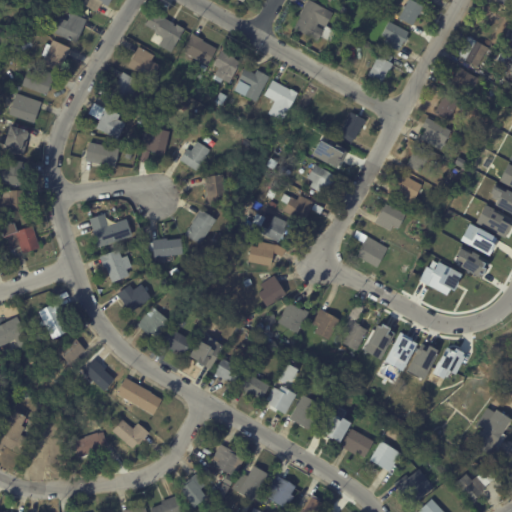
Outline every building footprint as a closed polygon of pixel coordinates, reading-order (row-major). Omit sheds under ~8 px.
[(109,0),(106,6),(101,3),(96,12),(81,3),(82,0),(109,0)] [(302,8),(306,0),(308,0),(332,13),(325,26),(334,31),(329,41),(319,36),(315,42),(292,28),(299,16),(298,16),(302,8)] [(422,11),(419,15),(413,26),(399,19),(407,4),(406,4),(407,1),(408,1),(408,0),(411,0),(423,6),(421,10),(422,11)] [(511,0),(508,8),(494,0),(511,0)] [(342,6),(348,9),(345,15),(339,12),(342,6)] [(157,14),(175,25),(165,40),(161,38),(157,45),(148,40),(153,31),(143,25),(151,11),(157,14)] [(84,19),(74,43),(50,31),(57,17),(66,21),(69,12),(84,19)] [(338,14),(343,17),(340,22),(335,20),(338,14)] [(407,38),(404,43),(402,42),(399,46),(400,47),(398,51),(382,43),(385,38),(379,35),(387,21),(407,32),(405,36),(407,37),(407,38)] [(194,35),(202,40),(201,41),(215,50),(207,64),(174,46),(183,30),(194,35)] [(475,67),(462,60),(468,50),(462,46),(468,37),(487,48),(475,67)] [(66,48),(67,48),(56,71),(40,64),(44,57),(40,55),(45,44),(48,46),(51,40),(66,48)] [(134,52),(137,46),(153,55),(150,61),(158,65),(150,80),(126,66),(134,52)] [(222,51),(233,58),(233,59),(239,62),(227,83),(221,80),(219,83),(212,79),(213,76),(213,75),(217,68),(211,65),(219,50),(222,51)] [(391,57),(388,61),(378,56),(381,51),(391,57)] [(500,53),(506,56),(502,63),(496,60),(500,53)] [(380,83),(366,76),(374,60),(376,56),(391,64),(388,70),(387,69),(380,83)] [(110,67),(120,73),(121,72),(138,82),(136,86),(140,89),(134,99),(130,96),(123,108),(107,98),(115,85),(114,85),(117,78),(107,72),(110,67)] [(448,87),(458,67),(463,69),(463,70),(477,78),(470,92),(462,88),(460,93),(448,87)] [(52,75),(44,95),(20,86),(27,69),(35,73),(38,68),(52,74),(52,75)] [(244,69),(254,74),(256,70),(268,77),(254,102),(241,95),(246,87),(236,81),(243,68),(244,69)] [(273,81),(289,90),(289,89),(296,93),(280,121),(266,113),(273,101),(263,95),(271,80),(273,81)] [(219,92),(225,95),(221,106),(214,102),(219,92)] [(457,101),(447,121),(433,113),(441,99),(440,99),(443,93),(457,101)] [(182,97),(189,100),(186,106),(179,103),(182,97)] [(20,103),(35,108),(36,106),(38,107),(32,125),(30,124),(30,122),(8,114),(13,100),(20,103)] [(104,108),(118,115),(115,120),(122,123),(115,139),(94,129),(104,108)] [(365,121),(362,127),(361,126),(351,144),(342,139),(344,135),(340,133),(349,117),(348,116),(350,112),(365,121)] [(134,125),(137,117),(145,120),(141,129),(134,125)] [(221,118),(227,121),(224,126),(218,123),(221,118)] [(419,139),(424,129),(420,127),(425,118),(449,130),(439,150),(419,139)] [(231,125),(242,132),(237,139),(226,131),(231,125)] [(25,132),(26,134),(24,140),(27,141),(23,155),(10,151),(10,149),(1,146),(8,126),(25,131),(25,132)] [(168,132),(164,157),(148,154),(149,151),(144,150),(147,134),(152,135),(153,129),(168,132)] [(128,134),(137,136),(135,143),(126,140),(128,134)] [(208,150),(194,170),(180,161),(173,171),(167,167),(174,157),(173,157),(187,136),(208,150)] [(342,161),(337,169),(325,162),(328,155),(321,151),(328,138),(348,149),(342,161)] [(91,162),(84,161),(89,142),(118,149),(114,167),(91,162)] [(417,172),(405,166),(411,154),(410,153),(414,145),(430,154),(428,159),(426,158),(419,173),(417,172)] [(460,159),(466,163),(462,169),(453,163),(456,157),(460,159)] [(21,163),(20,186),(0,184),(0,166),(3,166),(4,160),(22,162),(21,163)] [(511,164),(506,163),(498,182),(511,187),(511,164)] [(326,188),(322,194),(308,187),(311,181),(305,178),(313,164),(335,176),(330,186),(328,184),(326,188)] [(420,185),(412,200),(407,197),(404,201),(390,193),(400,174),(420,185)] [(207,205),(204,177),(221,175),(225,203),(207,205)] [(493,204),(511,214),(511,195),(492,186),(489,193),(497,197),(493,204)] [(23,192),(23,219),(0,219),(0,191),(23,191),(23,192)] [(313,203),(302,222),(282,211),(290,197),(296,200),(299,195),(313,203)] [(374,222),(381,207),(382,208),(384,204),(404,214),(397,229),(391,226),(389,231),(373,223),(374,222)] [(475,223),(504,236),(511,219),(482,206),(475,223)] [(215,219),(200,245),(183,235),(198,210),(215,219)] [(287,223),(279,239),(277,243),(249,228),(256,214),(262,217),(265,212),(287,223)] [(126,221),(131,236),(98,246),(89,218),(104,213),(108,225),(125,219),(126,221)] [(11,224),(13,232),(30,226),(37,248),(21,254),(24,263),(15,267),(11,256),(9,257),(2,237),(0,238),(0,226),(10,223),(11,224)] [(487,255),(496,238),(468,223),(459,240),(487,255)] [(243,231),(251,233),(248,239),(241,237),(243,231)] [(353,236),(356,231),(387,248),(375,268),(355,256),(362,243),(352,237),(353,236)] [(153,258),(152,251),(149,252),(148,243),(152,243),(152,240),(166,239),(166,241),(180,239),(182,255),(153,258)] [(286,250),(282,257),(274,253),(271,267),(248,262),(251,246),(258,248),(260,242),(275,245),(286,250)] [(487,260),(458,247),(454,255),(462,259),(459,267),(479,277),(487,260)] [(127,260),(130,267),(124,270),(126,276),(110,283),(104,267),(102,268),(97,257),(116,249),(120,259),(125,256),(127,260)] [(418,280),(447,295),(459,273),(430,258),(418,280)] [(403,264),(409,267),(405,274),(399,272),(403,264)] [(273,276),(285,294),(266,307),(257,293),(263,289),(259,284),(273,275),(273,276)] [(243,282),(249,278),(252,284),(246,287),(243,282)] [(129,312),(116,293),(129,285),(132,290),(140,284),(150,298),(129,312)] [(288,300),(289,301),(283,305),(280,300),(286,297),(288,300)] [(55,304),(60,314),(57,315),(65,331),(50,339),(36,313),(54,303),(55,304)] [(288,304),(296,308),(297,307),(307,313),(295,335),(281,327),(281,326),(276,323),(287,303),(288,304)] [(161,331),(154,339),(148,334),(147,336),(135,326),(145,314),(152,307),(169,322),(161,331)] [(319,310),(338,321),(327,341),(313,333),(316,328),(311,325),(319,310)] [(195,311),(203,316),(198,324),(190,319),(195,311)] [(23,331),(25,334),(15,338),(17,343),(12,346),(10,341),(0,346),(0,324),(16,317),(23,331)] [(257,318),(263,323),(259,328),(253,324),(257,318)] [(353,323),(359,326),(358,327),(366,332),(355,352),(336,341),(348,320),(353,323)] [(394,332),(378,323),(363,351),(379,359),(394,332)] [(173,331),(191,341),(183,355),(173,350),(172,351),(160,344),(169,329),(173,331)] [(268,331),(273,334),(270,339),(263,334),(266,329),(268,331)] [(222,344),(200,333),(188,357),(209,368),(222,344)] [(404,370),(415,340),(396,333),(384,362),(404,370)] [(84,350),(84,351),(77,357),(83,363),(73,371),(56,351),(73,337),(84,350)] [(424,379),(436,350),(419,343),(407,372),(424,379)] [(431,373),(443,379),(447,372),(453,375),(463,354),(445,345),(431,373)] [(94,360),(114,379),(102,392),(80,373),(92,359),(94,360)] [(226,381),(225,380),(225,381),(212,373),(221,359),(242,372),(234,386),(226,381)] [(297,369),(290,381),(286,379),(284,383),(277,379),(279,375),(280,375),(286,363),(297,369)] [(244,392),(237,389),(245,374),(267,386),(259,401),(244,392)] [(125,379),(150,394),(150,395),(160,401),(151,416),(115,395),(125,379)] [(288,392),(294,396),(283,414),(263,402),(272,387),(277,391),(280,387),(288,392)] [(303,396),(322,407),(308,431),(288,419),(302,395),(303,396)] [(426,421),(438,406),(437,406),(442,399),(447,403),(438,414),(439,414),(430,425),(426,421)] [(489,449),(475,440),(496,410),(510,420),(490,449),(489,449)] [(17,454),(0,444),(0,428),(5,419),(7,420),(11,412),(23,419),(19,426),(23,428),(19,436),(25,439),(17,454)] [(323,438),(315,433),(328,412),(347,424),(334,444),(323,438)] [(146,434),(132,450),(111,431),(120,420),(132,431),(138,424),(147,433),(146,434)] [(348,452),(340,447),(351,429),(373,442),(363,458),(356,455),(355,456),(348,452)] [(107,447),(107,449),(76,458),(71,442),(83,439),(83,437),(96,433),(97,434),(102,432),(107,447)] [(413,447),(408,442),(412,437),(418,441),(413,447)] [(52,442),(48,463),(42,462),(42,460),(27,457),(31,441),(36,442),(36,439),(52,442)] [(432,439),(441,447),(430,460),(421,452),(432,439)] [(380,442),(400,454),(392,467),(386,464),(383,470),(368,461),(379,442),(380,442)] [(221,446),(231,451),(230,454),(242,461),(232,478),(213,468),(216,463),(211,460),(219,445),(221,446)] [(252,467),(265,474),(254,495),(245,490),(243,493),(238,491),(252,467)] [(425,494),(411,504),(403,493),(401,495),(393,484),(406,475),(408,477),(418,470),(432,489),(425,494)] [(490,476),(494,481),(486,488),(487,490),(477,499),(479,501),(471,507),(454,486),(466,476),(471,483),(476,479),(477,479),(486,472),(490,476)] [(195,475),(204,487),(199,490),(205,499),(192,509),(178,490),(183,487),(181,485),(194,474),(195,475)] [(276,476),(294,487),(289,495),(292,497),(288,504),(285,502),(282,508),(262,496),(274,475),(276,476)] [(306,493),(318,500),(317,502),(322,505),(318,511),(300,511),(302,508),(298,506),(305,493),(306,493)] [(175,497),(180,511),(148,511),(148,510),(160,505),(159,502),(174,496),(175,497)] [(419,511),(418,511),(430,500),(440,511),(419,511)]
